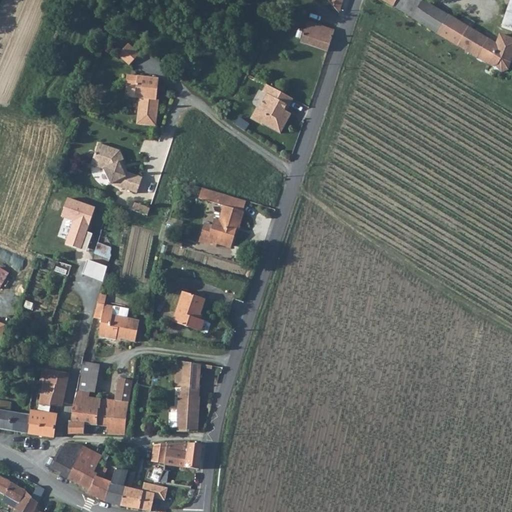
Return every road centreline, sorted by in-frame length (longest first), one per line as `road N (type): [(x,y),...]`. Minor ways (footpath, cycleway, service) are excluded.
road 1 (residential): [(236,360),(355,0)]
road 2 (track): [(293,185),(406,274),(511,335)]
road 3 (residential): [(203,511),(213,436),(236,360)]
road 4 (residential): [(107,511),(0,451)]
